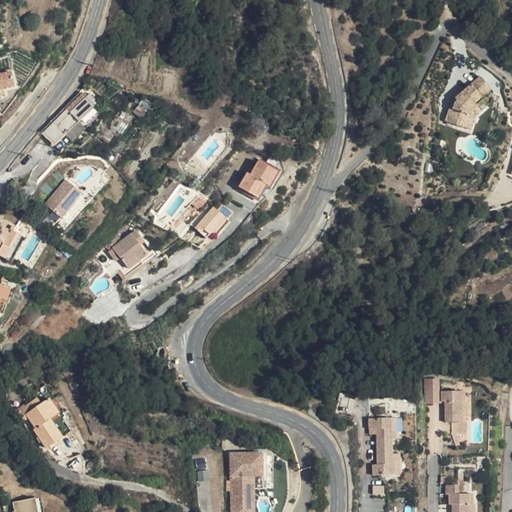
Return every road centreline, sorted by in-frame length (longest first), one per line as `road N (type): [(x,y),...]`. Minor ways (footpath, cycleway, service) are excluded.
road 1 (tertiary): [(321,185),(290,241),(203,321),(194,357),(211,390),(294,419),(325,443),(337,511)]
road 2 (residential): [(511,77),(456,31),(443,31),(397,116),(360,161),(321,185)]
road 3 (tertiary): [(0,163),(68,79),(100,0)]
road 4 (tertiary): [(316,0),(338,112),(321,185)]
